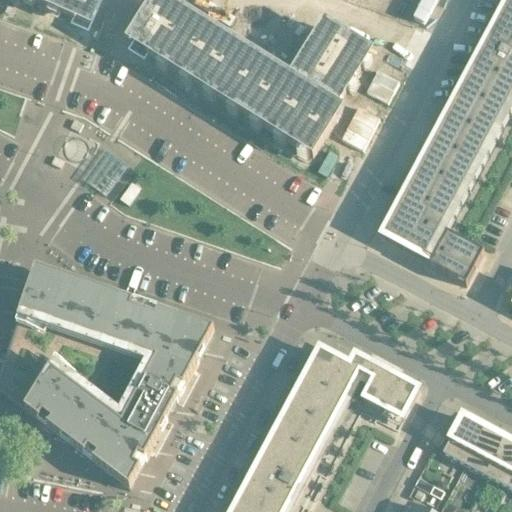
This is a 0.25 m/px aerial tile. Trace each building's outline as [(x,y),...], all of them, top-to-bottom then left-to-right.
[(27,0),(83,24),(93,0),(27,0)] [(383,9),(387,1),(384,0),(369,0),(369,1),(383,9)] [(511,3),(509,1),(500,17),(507,21),(501,31),(495,27),(486,43),(492,46),(485,58),(480,55),(471,72),(478,75),(473,85),(466,81),(458,97),(464,101),(459,110),(452,107),(444,123),(451,127),(446,136),(439,133),(430,149),(437,153),(432,162),(425,158),(416,175),(423,178),(418,188),(411,184),(403,200),(410,204),(404,214),(397,210),(389,227),(383,236),(382,238),(432,265),(430,269),(467,289),(484,256),(441,232),(511,98),(511,3)] [(335,121),(155,9),(132,47),(312,159),(335,121)] [(290,85),(334,112),(368,57),(324,30),(290,85)] [(75,121),(70,129),(79,133),(83,125),(75,121)] [(55,158),(51,165),(61,170),(64,163),(55,158)] [(0,377),(0,393),(130,492),(150,455),(168,422),(177,404),(195,371),(215,334),(36,272),(0,377)] [(374,383),(364,402),(403,423),(404,420),(405,420),(411,409),(411,408),(419,393),(416,392),(404,385),(404,386),(356,360),(351,369),(320,353),(311,370),(310,371),(317,374),(312,385),(305,381),(304,382),(305,382),(296,398),(296,399),(302,402),(297,413),(290,409),(290,410),(281,426),(287,430),(282,441),(275,437),(275,438),(267,454),(266,454),(272,458),(250,499),(244,496),(243,497),(244,497),(235,511),(294,511),(296,508),(290,505),(299,488),(305,491),(321,462),(315,459),(360,376),(374,383)] [(480,429),(481,427),(470,421),(469,423),(463,420),(461,424),(459,423),(455,431),(457,432),(443,457),(465,468),(485,432),(480,429)] [(485,432),(465,468),(487,480),(506,443),(501,440),(502,439),(491,432),(490,434),(485,432)] [(511,443),(511,446),(506,443),(487,480),(508,491),(511,483),(511,443)] [(430,496),(441,501),(445,494),(434,488),(430,496)] [(421,501),(425,495),(418,491),(414,498),(421,501)]
